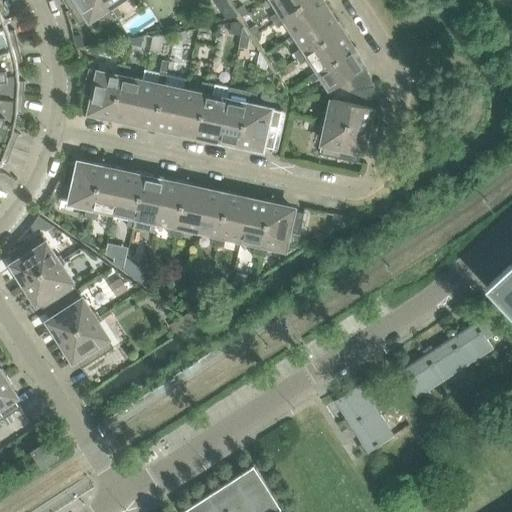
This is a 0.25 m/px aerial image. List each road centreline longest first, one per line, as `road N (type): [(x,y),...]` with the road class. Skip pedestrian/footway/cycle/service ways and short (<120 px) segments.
road 1 (residential): [(52,131),(350,192),(366,188),(382,177),(391,152),(404,78),(354,0)]
road 2 (residential): [(124,497),(449,280),(511,223)]
road 3 (residential): [(124,497),(0,307)]
road 4 (residential): [(36,0),(53,63),(52,131)]
